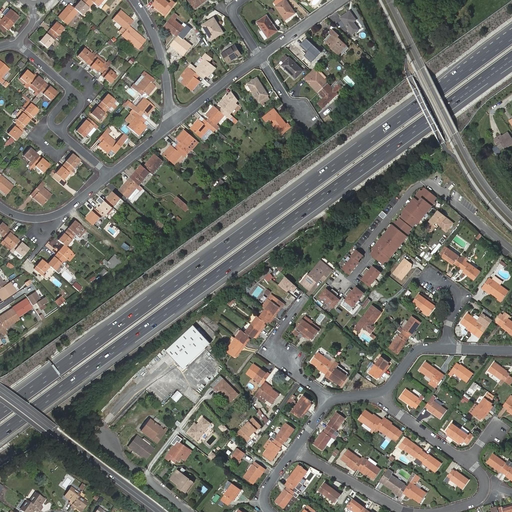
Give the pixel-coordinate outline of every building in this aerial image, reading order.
[(89,0),(79,0),(73,8),(77,12),(82,15),(93,2),(89,0)] [(155,0),(155,1),(152,5),(165,15),(174,3),(171,0),(169,3),(165,0),(155,0)] [(206,0),(188,0),(195,9),(206,0)] [(295,13),(285,0),(276,6),(285,20),(295,13)] [(68,4),(57,17),(66,25),(77,12),(73,8),(68,4)] [(6,30),(8,31),(18,18),(9,10),(1,20),(0,19),(0,24),(1,26),(6,30)] [(128,26),(133,21),(120,10),(113,19),(122,27),(119,30),(123,33),(128,26)] [(355,20),(350,12),(341,18),(352,34),(359,30),(353,22),(355,20)] [(278,31),(267,15),(257,22),(268,38),(278,31)] [(171,17),(164,27),(177,37),(185,28),(182,25),(171,17)] [(214,18),(213,19),(220,29),(221,28),(214,18)] [(220,29),(213,19),(202,25),(211,40),(224,32),(221,28),(220,29)] [(56,22),(48,32),(58,40),(61,38),(58,35),(63,29),(56,22)] [(141,37),(128,26),(123,33),(121,35),(137,49),(143,42),(139,39),(141,37)] [(177,37),(171,45),(183,56),(191,46),(181,38),(187,30),(185,28),(177,37)] [(339,36),(332,30),(329,33),(332,35),(326,43),(339,55),(347,46),(338,37),(339,36)] [(58,40),(48,32),(39,41),(47,48),(53,41),(56,43),(58,40)] [(321,52),(306,38),(299,45),(308,53),(305,56),(312,63),(321,52)] [(241,55),(235,45),(222,54),(228,64),(241,55)] [(77,56),(87,64),(94,57),(84,49),(77,56)] [(211,58),(205,54),(202,58),(204,59),(208,62),(211,58)] [(94,57),(87,64),(96,72),(103,65),(94,57)] [(303,71),(289,58),(281,65),(295,78),(303,71)] [(196,74),(199,76),(202,73),(205,75),(208,78),(215,68),(208,62),(204,59),(196,69),(194,66),(191,70),(196,74)] [(0,82),(2,84),(4,81),(1,78),(9,69),(0,61),(0,82)] [(191,70),(188,67),(181,76),(184,79),(181,82),(192,91),(200,81),(194,76),(196,74),(191,70)] [(107,68),(100,75),(110,83),(116,76),(107,68)] [(31,84),(36,78),(27,70),(20,78),(29,86),(31,84)] [(131,87),(144,97),(145,99),(155,86),(150,81),(152,78),(145,71),(142,75),(144,77),(136,86),(134,84),(131,87)] [(307,80),(319,93),(328,84),(317,72),(307,80)] [(40,92),(47,84),(37,76),(36,78),(31,84),(40,92)] [(259,101),(268,96),(263,89),(264,89),(257,78),(247,84),(258,101),(259,101)] [(57,93),(47,84),(40,92),(50,101),(57,93)] [(328,84),(319,93),(324,98),(328,103),(338,94),(336,92),(341,87),(338,84),(333,89),(331,87),(328,84)] [(225,115),(230,120),(232,117),(230,114),(238,105),(235,103),(238,100),(232,92),(228,96),(227,95),(219,105),(225,110),(223,113),(225,115)] [(22,94),(21,96),(27,101),(30,104),(32,102),(22,94)] [(108,95),(99,105),(106,111),(115,101),(108,95)] [(270,99),(268,96),(259,101),(261,104),(270,99)] [(135,112),(138,115),(141,111),(144,113),(144,114),(147,116),(155,107),(145,99),(144,97),(136,107),(133,104),(130,108),(132,109),(135,112)] [(328,103),(324,98),(318,103),(322,108),(328,103)] [(22,113),(30,119),(38,110),(30,104),(27,101),(24,105),(27,108),(25,110),(23,112),(20,109),(19,111),(22,113)] [(106,111),(99,105),(91,114),(98,120),(106,111)] [(223,113),(214,106),(206,115),(212,120),(209,123),(215,128),(217,130),(220,127),(217,125),(225,115),(223,113)] [(141,122),(143,119),(141,117),(138,115),(135,112),(132,109),(129,112),(130,113),(135,117),(130,124),(128,126),(139,135),(146,127),(141,122)] [(286,124),(274,109),(263,117),(266,121),(269,119),(281,135),(291,127),(288,123),(286,124)] [(22,129),(30,119),(22,113),(14,122),(16,124),(22,129)] [(135,117),(130,113),(125,119),(130,124),(135,117)] [(324,119),(329,125),(333,122),(329,115),(324,119)] [(95,124),(88,118),(79,128),(90,137),(96,129),(93,127),(95,124)] [(209,123),(208,122),(206,125),(199,119),(191,129),(201,138),(202,137),(210,129),(212,131),(215,128),(209,123)] [(15,141),(24,130),(22,129),(16,124),(8,134),(11,137),(14,140),(15,141)] [(106,129),(99,137),(103,140),(98,146),(107,153),(108,152),(110,149),(115,153),(124,142),(120,138),(117,142),(107,134),(110,132),(106,129)] [(212,131),(210,129),(202,137),(206,140),(213,132),(212,131)] [(183,145),(180,148),(187,154),(190,151),(187,148),(195,139),(184,130),(176,139),(183,145)] [(511,135),(510,133),(504,136),(505,138),(500,140),(503,144),(506,150),(511,146),(511,135)] [(130,140),(128,138),(123,134),(120,138),(124,142),(127,144),(130,140)] [(505,138),(504,136),(503,135),(496,140),(500,146),(503,144),(500,140),(505,138)] [(14,140),(11,137),(4,145),(6,147),(10,143),(11,144),(14,140)] [(199,143),(195,139),(187,148),(190,151),(191,152),(199,143)] [(187,154),(180,148),(178,151),(174,148),(171,145),(163,155),(174,164),(182,155),(185,157),(187,154)] [(30,166),(39,156),(30,149),(23,156),(30,162),(28,164),(30,166)] [(63,164),(71,171),(80,161),(72,154),(63,164)] [(164,162),(155,154),(143,167),(150,172),(152,175),(164,162)] [(49,165),(39,156),(30,166),(29,168),(32,170),(36,167),(43,173),(49,165)] [(63,180),(71,171),(63,164),(55,174),(52,177),(62,186),(65,183),(63,180)] [(143,167),(141,165),(130,178),(139,185),(141,182),(144,179),(150,172),(143,167)] [(0,175),(0,190),(5,195),(13,186),(0,175)] [(139,185),(130,178),(119,190),(128,198),(137,188),(139,185)] [(42,181),(35,190),(38,192),(33,198),(42,206),(51,195),(42,187),(45,184),(42,181)] [(419,189),(401,211),(403,212),(400,216),(412,225),(414,222),(416,223),(433,201),(432,200),(435,197),(423,187),(420,190),(419,189)] [(120,198),(113,191),(105,201),(113,207),(120,198)] [(101,205),(105,201),(100,196),(96,201),(101,205)] [(182,207),(185,203),(177,196),(174,200),(182,207)] [(113,207),(105,201),(101,205),(99,207),(97,210),(102,215),(104,217),(113,207)] [(96,209),(95,208),(86,218),(94,224),(102,215),(97,210),(96,209)] [(448,220),(438,211),(425,227),(430,231),(436,223),(442,228),(442,227),(448,220)] [(410,227),(398,218),(396,222),(394,220),(372,249),(373,250),(370,254),(382,263),(384,259),(386,261),(409,232),(407,230),(410,227)] [(453,224),(448,220),(442,227),(442,228),(444,229),(443,230),(446,233),(453,224)] [(73,237),(82,227),(74,221),(66,231),(73,237)] [(9,232),(10,231),(1,223),(0,224),(0,235),(4,239),(9,232)] [(76,240),(85,230),(82,227),(73,237),(76,240)] [(58,240),(64,245),(65,246),(73,237),(66,231),(58,240)] [(4,239),(2,241),(12,248),(19,240),(9,232),(4,239)] [(19,240),(12,248),(22,257),(28,249),(19,240)] [(64,245),(56,254),(63,261),(66,258),(71,251),(65,246),(64,245)] [(459,268),(465,260),(448,248),(443,256),(459,268)] [(75,255),(71,251),(66,258),(70,262),(75,255)] [(362,256),(355,251),(351,256),(352,257),(357,262),(362,256)] [(63,261),(56,254),(47,264),(49,266),(55,271),(61,264),(63,261)] [(107,261),(105,259),(102,261),(111,271),(122,261),(115,254),(107,261)] [(357,262),(352,257),(347,263),(353,268),(358,262),(357,262)] [(469,259),(466,257),(465,260),(459,268),(475,279),(481,271),(467,262),(469,259)] [(412,264),(404,258),(393,273),(402,280),(411,268),(412,264)] [(49,266),(47,264),(41,259),(34,269),(41,276),(49,266)] [(324,272),(328,268),(321,262),(317,266),(324,272)] [(353,268),(347,263),(341,269),(348,275),(353,268)] [(64,266),(61,264),(55,271),(58,273),(64,266)] [(325,281),(332,271),(328,268),(324,272),(317,266),(309,276),(308,275),(301,284),(309,291),(316,282),(320,277),(322,278),(325,281)] [(380,273),(372,266),(369,270),(366,268),(364,271),(374,280),(380,273)] [(263,275),(268,282),(276,275),(272,269),(263,275)] [(0,288),(8,283),(10,282),(2,271),(0,272),(0,288)] [(374,280),(364,271),(361,274),(364,276),(361,280),(369,286),(374,280)] [(90,283),(97,278),(94,273),(87,278),(90,283)] [(492,279),(500,285),(503,281),(495,275),(492,279)] [(286,277),(279,285),(287,292),(290,289),(293,291),(297,287),(286,277)] [(509,292),(500,285),(492,279),(490,278),(482,288),(485,291),(486,289),(492,293),(498,298),(497,300),(501,302),(509,292)] [(17,290),(11,281),(10,282),(8,283),(0,288),(0,294),(3,299),(17,290)] [(349,289),(347,292),(358,301),(363,294),(356,288),(352,291),(349,289)] [(330,292),(327,289),(320,297),(327,302),(336,292),(333,289),(330,292)] [(27,296),(33,304),(37,302),(40,306),(48,301),(45,296),(41,299),(35,291),(27,296)] [(336,292),(327,302),(334,308),(340,300),(336,297),(339,294),(336,292)] [(358,301),(347,292),(345,295),(348,297),(345,301),(352,307),(358,301)] [(422,308),(429,298),(426,296),(425,298),(421,295),(419,294),(413,302),(422,308)] [(62,295),(55,301),(59,306),(66,301),(62,295)] [(275,297),(266,309),(275,317),(277,314),(275,313),(278,309),(280,307),(281,309),(285,304),(275,297)] [(432,300),(429,298),(422,308),(425,310),(429,314),(430,314),(436,306),(434,305),(430,302),(432,300)] [(21,301),(13,307),(19,316),(32,307),(28,299),(21,303),(21,301)] [(368,299),(362,307),(365,308),(371,301),(368,299)] [(0,318),(5,327),(20,317),(19,316),(13,307),(0,315),(0,318)] [(266,309),(259,318),(265,323),(267,324),(268,323),(272,318),(273,319),(275,317),(266,309)] [(363,327),(376,312),(373,309),(360,324),(363,327)] [(380,316),(376,312),(363,327),(364,328),(371,333),(374,329),(372,326),(380,316)] [(477,334),(481,337),(493,320),(483,313),(481,317),(478,321),(474,318),(468,313),(461,323),(468,328),(473,331),(472,333),(476,335),(477,334)] [(511,334),(511,321),(510,320),(511,317),(507,313),(504,316),(499,324),(502,327),(511,334)] [(257,316),(251,325),(261,332),(263,330),(261,328),(264,324),(265,323),(259,318),(257,316)] [(313,323),(313,322),(306,316),(303,320),(311,325),(313,323)] [(400,327),(398,330),(409,338),(411,335),(412,335),(421,323),(412,316),(403,329),(400,327)] [(299,335),(302,337),(303,335),(311,325),(303,320),(303,319),(293,332),(297,335),(297,334),(299,335)] [(313,323),(311,325),(319,332),(321,329),(313,323)] [(261,332),(251,325),(245,333),(250,336),(253,339),(254,338),(257,334),(259,335),(261,332)] [(311,325),(303,335),(306,337),(307,336),(311,339),(313,340),(319,332),(311,325)] [(195,328),(182,337),(200,352),(204,349),(200,344),(208,339),(203,332),(200,335),(195,328)] [(250,336),(245,333),(241,330),(235,338),(245,346),(247,343),(245,342),(249,338),(250,336)] [(409,338),(398,330),(396,332),(399,335),(390,348),(398,354),(407,341),(409,338)] [(180,368),(190,361),(195,356),(200,352),(182,337),(166,349),(180,368)] [(245,346),(235,338),(226,351),(235,357),(238,352),(242,347),(243,349),(245,346)] [(195,356),(190,361),(204,350),(204,349),(200,352),(195,356)] [(333,366),(334,364),(331,362),(324,357),(318,353),(311,362),(318,367),(324,371),(323,372),(326,375),(333,366)] [(381,357),(375,364),(386,372),(387,369),(386,368),(389,364),(390,362),(381,357)] [(426,362),(420,370),(432,380),(430,383),(437,387),(445,376),(439,372),(439,371),(426,362)] [(499,383),(502,385),(505,382),(508,377),(510,374),(507,372),(508,371),(495,362),(488,371),(501,380),(499,383)] [(457,363),(449,374),(452,376),(455,373),(467,382),(473,373),(461,364),(460,365),(457,363)] [(265,382),(270,374),(268,372),(266,373),(261,370),(254,364),(247,374),(262,385),(265,382)] [(386,372),(375,364),(368,374),(375,379),(377,378),(378,379),(379,378),(382,373),(384,374),(386,372)] [(326,375),(325,376),(328,378),(329,377),(334,381),(342,386),(348,377),(347,376),(336,368),(333,366),(326,375)] [(336,368),(347,376),(349,373),(339,366),(336,368)] [(219,389),(230,401),(238,394),(220,375),(211,384),(217,391),(219,389)] [(268,384),(265,382),(262,385),(257,393),(268,400),(273,404),(280,395),(272,390),(266,386),(268,384)] [(406,389),(400,398),(413,407),(417,409),(425,398),(421,395),(419,398),(406,389)] [(177,390),(171,397),(175,401),(181,394),(177,390)] [(268,400),(257,393),(255,396),(265,404),(268,400)] [(478,405),(489,412),(490,410),(489,409),(492,405),(493,403),(490,401),(492,398),(486,395),(478,405)] [(304,396),(298,404),(308,411),(310,408),(308,407),(311,403),(312,402),(304,396)] [(436,398),(433,396),(425,407),(428,409),(428,410),(441,419),(447,410),(434,401),(436,398)] [(462,401),(468,404),(471,399),(465,396),(462,401)] [(507,410),(511,413),(511,397),(510,396),(503,406),(508,409),(507,410)] [(478,405),(475,403),(469,411),(472,414),(478,405)] [(308,411),(298,404),(292,413),(300,418),(301,417),(304,413),(306,414),(308,411)] [(487,415),(489,412),(478,405),(472,414),(481,420),(482,419),(485,414),(487,415)] [(261,410),(258,412),(266,423),(268,420),(261,410)] [(369,432),(372,434),(375,431),(377,427),(383,419),(379,417),(378,419),(373,415),(366,410),(359,419),(364,423),(371,428),(369,432)] [(326,429),(337,437),(339,434),(336,431),(345,418),(337,412),(327,425),(328,426),(326,429)] [(193,424),(187,432),(196,440),(210,423),(202,416),(195,425),(193,424)] [(253,417),(238,430),(244,438),(246,440),(248,437),(250,436),(248,434),(260,424),(253,417)] [(388,419),(384,417),(383,419),(377,427),(393,439),(393,438),(397,441),(403,433),(399,430),(399,429),(392,424),(387,420),(388,419)] [(144,427),(147,429),(152,423),(148,420),(143,426),(144,427)] [(164,432),(152,423),(147,429),(144,427),(141,432),(155,444),(164,432)] [(273,434),(271,437),(283,445),(285,442),(295,429),(286,423),(277,436),(273,434)] [(362,426),(369,432),(371,428),(364,423),(362,426)] [(454,439),(461,430),(452,423),(446,432),(448,433),(452,436),(451,437),(454,439)] [(335,440),(337,437),(326,429),(324,432),(323,431),(314,444),(323,450),(327,445),(332,437),(335,440)] [(469,435),(461,430),(454,439),(457,441),(458,440),(462,443),(463,444),(464,442),(468,444),(474,436),(470,433),(469,435)] [(170,443),(174,445),(177,441),(179,442),(182,439),(176,435),(170,443)] [(144,460),(152,450),(148,446),(150,444),(147,441),(146,442),(142,439),(137,436),(128,447),(144,460)] [(283,445),(271,437),(269,440),(272,442),(263,455),(272,462),(281,448),(283,445)] [(332,437),(327,445),(330,447),(335,440),(332,437)] [(425,453),(426,452),(423,451),(423,450),(405,437),(398,447),(402,450),(403,448),(416,458),(414,461),(417,464),(425,453)] [(177,441),(174,445),(165,458),(169,461),(172,457),(179,462),(182,458),(186,461),(192,451),(179,442),(177,441)] [(238,449),(232,458),(239,462),(245,454),(238,449)] [(353,469),(356,471),(357,469),(364,460),(347,449),(341,459),(348,464),(354,468),(353,469)] [(212,451),(208,456),(213,460),(217,455),(212,451)] [(428,455),(425,453),(417,464),(420,466),(423,462),(436,472),(442,463),(429,454),(428,455)] [(501,471),(504,473),(511,462),(509,459),(506,462),(494,453),(488,462),(500,472),(501,471)] [(381,470),(365,458),(364,460),(357,469),(361,471),(361,470),(367,474),(374,479),(381,470)] [(263,471),(264,472),(266,469),(255,462),(244,478),(253,484),(258,477),(263,471)] [(287,482),(285,485),(287,487),(299,495),(301,492),(299,490),(296,488),(308,471),(299,465),(287,481),(287,482)] [(403,493),(408,486),(392,475),(393,471),(388,468),(380,481),(392,490),(398,494),(397,495),(400,497),(403,493)] [(453,469),(445,481),(447,483),(450,479),(463,489),(469,480),(457,471),(456,471),(453,469)] [(177,470),(170,479),(179,485),(178,486),(186,492),(193,482),(177,470)] [(415,485),(420,477),(416,474),(412,481),(411,482),(415,485)] [(296,488),(299,490),(306,481),(302,479),(296,488)] [(319,490),(327,497),(334,487),(331,485),(331,487),(326,484),(324,482),(319,490)] [(427,493),(411,482),(408,486),(403,493),(406,495),(407,494),(412,497),(420,503),(427,493)] [(232,484),(221,500),(229,505),(232,501),(233,501),(241,490),(232,484)] [(204,494),(209,489),(204,485),(200,490),(204,494)] [(79,495),(80,492),(72,486),(65,496),(71,500),(69,502),(72,504),(79,495)] [(296,498),(299,495),(287,487),(285,490),(285,489),(275,502),(284,509),(293,496),(296,498)] [(334,487),(327,497),(335,503),(341,495),(339,494),(335,491),(337,489),(334,487)] [(40,508),(42,509),(44,506),(42,504),(47,498),(38,492),(31,501),(40,508)] [(4,494),(0,499),(6,503),(10,498),(4,494)] [(72,504),(70,506),(73,508),(75,506),(81,510),(88,501),(79,495),(72,504)] [(365,511),(368,509),(365,507),(365,506),(354,498),(348,506),(355,511),(365,511)] [(31,501),(29,499),(21,509),(26,511),(33,511),(36,509),(38,511),(40,508),(31,501)]
